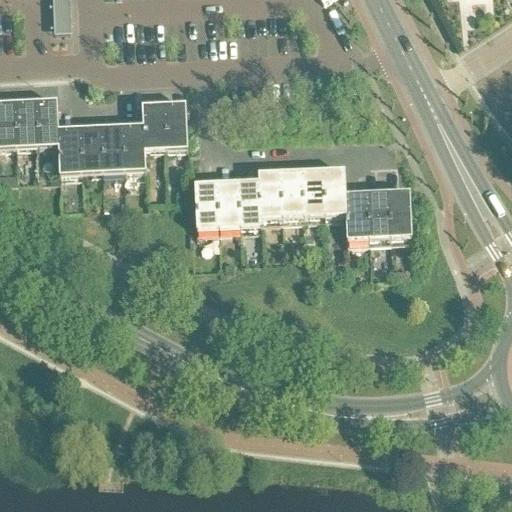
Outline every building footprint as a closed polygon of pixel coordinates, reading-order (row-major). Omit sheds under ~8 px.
[(49,0),(51,46),(69,45),(66,0),(49,0)] [(38,159),(59,158),(60,158),(59,141),(58,112),(36,113),(38,159)] [(16,160),(38,159),(36,113),(14,114),(16,160)] [(0,160),(16,160),(14,114),(0,114),(0,160)] [(165,116),(167,161),(189,160),(187,115),(165,116)] [(143,117),(144,137),(145,162),(146,162),(167,161),(165,116),(143,117)] [(144,137),(123,138),(125,183),(147,182),(146,162),(145,162),(144,137)] [(123,138),(101,139),(103,184),(125,183),(123,138)] [(101,139),(80,140),(82,185),(103,184),(101,139)] [(60,158),(59,158),(60,186),(82,185),(80,140),(59,141),(60,158)] [(326,227),(347,226),(346,206),(347,206),(346,181),(324,182),(326,227)] [(304,228),(326,227),(324,182),(302,183),(304,228)] [(283,229),(304,228),(302,183),(281,184),(283,229)] [(283,233),(283,229),(281,184),(259,185),(259,193),(260,193),(262,234),(283,233)] [(263,239),(262,234),(260,193),(259,193),(239,194),(241,240),(263,239)] [(219,241),(241,240),(239,194),(217,195),(219,241)] [(220,245),(219,241),(217,195),(195,196),(198,247),(199,247),(199,246),(220,245)] [(191,212),(190,200),(178,200),(179,213),(191,212)] [(411,203),(389,204),(391,250),(411,249),(411,255),(413,255),(411,203)] [(389,204),(367,205),(369,251),(391,250),(389,204)] [(347,226),(348,257),(349,257),(349,252),(369,251),(367,205),(347,206),(346,206),(347,226)] [(348,284),(348,272),(339,272),(339,284),(348,284)]
